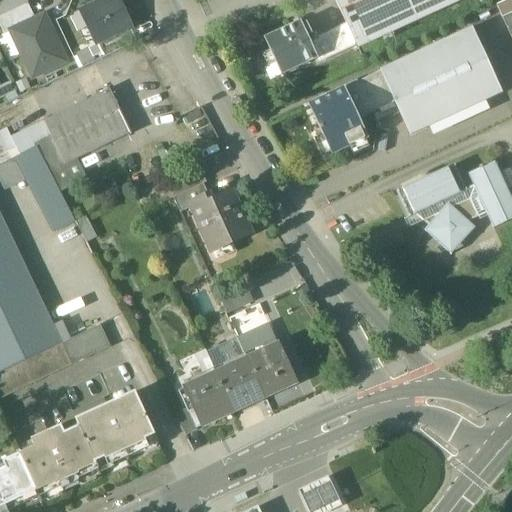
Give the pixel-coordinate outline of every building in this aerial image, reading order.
[(117,0),(108,0),(86,10),(93,24),(87,27),(96,45),(97,45),(129,29),(131,28),(117,0)] [(333,0),(346,25),(356,46),(455,0),(333,0)] [(0,27),(4,35),(10,32),(35,20),(27,5),(0,17),(0,27)] [(511,13),(502,19),(511,40),(511,13)] [(35,20),(10,32),(32,80),(67,64),(44,16),(35,20)] [(300,23),(264,40),(281,76),(315,60),(317,60),(310,44),(314,42),(313,40),(306,25),(302,27),(300,23)] [(346,25),(313,40),(314,42),(310,44),(317,60),(315,60),(317,64),(356,46),(346,25)] [(129,29),(97,45),(104,59),(136,43),(129,29)] [(472,30),(380,73),(394,103),(410,137),(502,94),(472,30)] [(380,73),(344,89),(358,120),(394,103),(380,73)] [(344,89),(308,106),(331,157),(368,140),(358,120),(344,89)] [(109,90),(43,122),(64,166),(130,133),(109,90)] [(75,222),(37,148),(14,159),(53,233),(75,222)] [(511,201),(494,164),(483,169),(482,167),(479,169),(480,170),(468,176),(474,188),(486,215),(493,230),(511,221),(511,201)] [(474,188),(466,191),(454,166),(398,192),(405,206),(410,218),(404,222),(408,230),(439,217),(449,207),(467,224),(486,215),(474,188)] [(190,170),(165,181),(173,199),(198,188),(190,170)] [(198,188),(173,199),(180,214),(191,209),(189,206),(208,198),(202,186),(198,188)] [(232,194),(211,204),(208,198),(189,206),(191,209),(211,253),(251,235),(232,194)] [(439,217),(426,232),(452,255),(474,230),(467,224),(449,207),(439,217)] [(0,264),(19,256),(0,216),(0,264)] [(86,218),(75,223),(86,244),(97,239),(86,218)] [(0,374),(61,345),(19,256),(0,264),(0,374)] [(113,263),(103,267),(107,275),(117,271),(113,263)] [(244,288),(219,299),(226,314),(251,303),(244,288)] [(211,309),(200,315),(202,319),(213,313),(211,309)] [(99,327),(61,345),(71,367),(109,349),(99,327)] [(279,345),(277,346),(275,342),(245,356),(265,399),(297,384),(279,345)] [(61,345),(0,374),(0,400),(71,367),(61,345)] [(245,356),(228,363),(230,368),(216,374),(234,414),(265,399),(245,356)] [(214,370),(184,384),(186,388),(183,389),(201,428),(234,414),(216,374),(214,370)] [(106,407),(75,421),(95,464),(105,460),(108,467),(148,449),(144,442),(155,437),(135,394),(106,407)] [(102,400),(72,414),(75,421),(106,407),(102,400)] [(197,432),(187,411),(176,417),(186,437),(197,432)] [(75,421),(31,441),(34,448),(20,455),(39,497),(57,488),(62,490),(78,483),(79,478),(98,469),(95,464),(75,421)] [(19,453),(0,461),(0,511),(18,511),(41,502),(39,497),(20,455),(19,453)] [(299,493),(308,511),(331,511),(342,507),(327,479),(299,493)]
